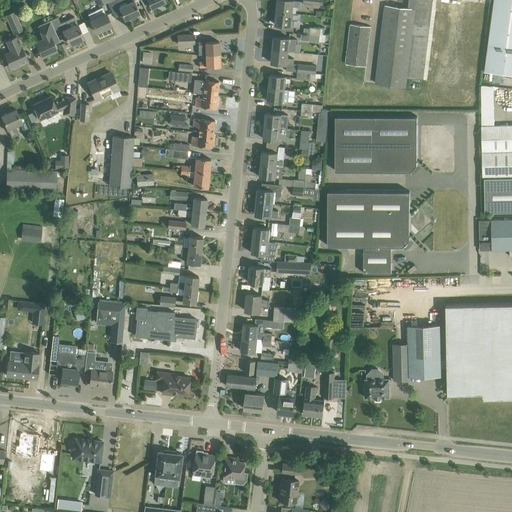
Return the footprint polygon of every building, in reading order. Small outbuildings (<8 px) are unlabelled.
[(117,0),(118,1),(117,2),(125,19),(139,13),(133,0),(117,0)] [(278,0),(277,11),(279,12),(292,13),(293,6),(301,7),(301,1),(292,0),(278,0)] [(376,83),(406,87),(407,78),(423,80),(432,0),(408,0),(408,9),(385,6),(376,83)] [(477,110),(491,0),(442,0),(428,109),(477,110)] [(511,0),(494,0),(485,71),(511,74),(511,0)] [(20,1),(12,5),(16,13),(24,9),(20,1)] [(88,14),(96,32),(111,25),(106,13),(105,14),(102,7),(95,11),(88,14)] [(4,15),(13,34),(22,29),(14,11),(4,15)] [(279,12),(277,11),(275,24),(281,25),(281,29),(294,30),(295,20),(292,20),(292,13),(279,12)] [(57,17),(50,20),(56,34),(63,30),(69,44),(84,38),(77,24),(74,16),(60,23),(57,17)] [(56,34),(50,20),(38,25),(44,38),(36,42),(42,56),(57,50),(54,44),(60,41),(56,34)] [(309,32),(309,34),(320,35),(321,27),(310,26),(310,27),(305,26),(304,32),(309,32)] [(346,65),(366,67),(370,28),(350,26),(346,65)] [(320,35),(309,34),(302,33),(301,39),(308,40),(308,41),(319,42),(320,35)] [(178,35),(178,44),(194,43),(194,35),(178,35)] [(11,50),(5,53),(11,67),(28,60),(21,47),(16,36),(7,41),(11,50)] [(274,36),(273,50),(289,51),(296,52),(298,39),(274,36)] [(198,55),(206,54),(220,54),(219,41),(198,42),(198,55)] [(287,64),(293,65),(294,59),(288,58),(289,51),(273,50),(272,63),(287,64)] [(143,52),(142,62),(151,64),(153,53),(143,52)] [(220,54),(206,54),(206,61),(199,61),(199,67),(220,66),(220,54)] [(317,65),(299,63),(298,71),(316,73),(317,65)] [(179,64),(178,70),(192,72),(192,65),(179,64)] [(140,67),(138,86),(147,86),(148,68),(140,67)] [(316,73),(298,71),(297,79),(315,81),(316,73)] [(88,82),(96,99),(118,89),(111,72),(103,76),(103,78),(90,84),(89,82),(88,82)] [(270,74),(269,88),(285,89),(286,76),(270,74)] [(195,79),(193,92),(202,93),(217,95),(219,81),(195,79)] [(285,89),(269,88),(268,101),(288,103),(290,90),(285,89)] [(196,97),(195,106),(216,108),(217,95),(202,93),(202,97),(196,97)] [(33,104),(37,114),(40,120),(64,108),(64,114),(74,115),(75,98),(65,97),(65,100),(55,105),(51,96),(33,104)] [(170,100),(169,108),(191,112),(192,103),(170,100)] [(301,110),(311,111),(312,103),(302,102),(301,110)] [(80,120),(88,120),(90,104),(82,103),(80,120)] [(22,122),(20,118),(16,109),(2,116),(12,138),(19,134),(15,125),(22,122)] [(301,117),(311,118),(311,111),(301,110),(301,117)] [(34,112),(28,114),(31,122),(37,119),(34,112)] [(168,123),(184,125),(185,116),(170,113),(168,123)] [(266,113),(265,126),(281,127),(288,128),(289,115),(266,113)] [(336,170),(411,171),(417,164),(417,116),(336,116),(336,170)] [(199,127),(198,132),(213,134),(215,120),(194,118),(193,127),(199,127)] [(511,124),(482,126),(484,179),(511,177),(511,124)] [(281,127),(265,126),(264,139),(279,140),(281,127)] [(213,134),(198,132),(198,136),(192,136),(191,145),(212,147),(213,134)] [(134,143),(134,137),(113,135),(109,186),(131,187),(134,143)] [(189,144),(174,142),(173,149),(189,150),(189,144)] [(143,146),(140,153),(146,156),(149,149),(143,146)] [(262,151),(261,164),(283,166),(285,147),(279,146),(278,152),(262,151)] [(189,150),(173,149),(172,156),(188,158),(189,150)] [(55,166),(68,167),(68,153),(60,153),(61,158),(55,158),(55,166)] [(181,166),(181,170),(209,173),(211,159),(196,157),(195,165),(190,165),(190,166),(181,166)] [(313,161),(312,169),(322,170),(323,162),(313,161)] [(261,164),(260,177),(279,179),(282,179),(282,178),(283,166),(261,164)] [(6,189),(56,191),(57,171),(7,169),(6,189)] [(209,173),(181,170),(180,174),(189,175),(189,177),(194,178),(193,185),(208,187),(209,173)] [(136,175),(137,186),(154,184),(153,173),(136,175)] [(511,177),(484,179),(485,212),(511,211),(511,177)] [(294,180),(293,186),(304,187),(305,180),(298,179),(294,179),(294,180)] [(258,189),(257,202),(273,203),(275,203),(276,196),(280,197),(282,195),(283,185),(266,183),(265,189),(258,189)] [(304,187),(293,186),(293,193),(303,194),(304,187)] [(329,191),(328,245),(364,245),(364,273),(391,273),(392,245),(403,246),(410,239),(410,191),(329,191)] [(174,202),(173,209),(178,209),(205,212),(207,198),(193,197),(193,204),(174,202)] [(273,203),(257,202),(256,215),(278,217),(279,210),(272,209),(273,203)] [(293,212),(293,217),(301,218),(302,212),(301,212),(301,207),(298,207),(297,212),(293,212)] [(205,212),(178,209),(177,215),(191,217),(191,224),(204,226),(205,212)] [(290,217),(290,224),(300,225),(301,218),(293,217),(290,217)] [(511,219),(492,220),(492,250),(511,249),(511,219)] [(167,228),(185,229),(186,221),(168,220),(167,228)] [(289,231),(300,233),(300,231),(300,226),(300,225),(290,224),(289,231)] [(21,240),(41,242),(42,229),(22,227),(21,240)] [(255,227),(253,240),(269,241),(270,228),(255,227)] [(189,236),(188,249),(201,251),(203,237),(189,236)] [(253,240),(252,253),(262,254),(261,260),(275,261),(276,249),(268,248),(269,241),(253,240)] [(182,248),(174,247),(173,253),(182,254),(181,255),(187,255),(186,263),(200,264),(201,251),(188,249),(182,248)] [(287,260),(290,260),(297,260),(297,257),(298,253),(288,252),(287,260)] [(312,263),(278,261),(277,271),(308,273),(308,269),(312,270),(312,263)] [(174,267),(166,267),(163,266),(162,272),(179,275),(180,268),(179,268),(174,267)] [(249,282),(263,283),(264,277),(270,278),(271,269),(265,268),(265,267),(250,266),(249,282)] [(170,282),(170,287),(197,290),(198,276),(185,275),(184,282),(178,282),(178,283),(170,282)] [(305,280),(290,280),(289,288),(305,289),(305,280)] [(197,290),(170,287),(169,291),(176,292),(176,294),(183,295),(182,302),(196,303),(197,290)] [(261,299),(261,295),(248,293),(246,310),(259,312),(260,307),(268,308),(269,300),(261,299)] [(159,305),(175,306),(176,296),(160,295),(159,305)] [(326,308),(335,309),(336,298),(326,298),(326,308)] [(19,301),(18,309),(34,311),(32,322),(43,323),(45,304),(19,301)] [(98,301),(96,323),(111,325),(123,326),(125,304),(98,301)] [(511,303),(446,305),(448,394),(484,394),(484,398),(511,397),(511,303)] [(274,320),(282,321),(284,321),(296,323),(297,309),(286,307),(275,306),(274,320)] [(138,318),(137,335),(164,338),(169,339),(170,332),(175,333),(174,335),(193,337),(195,320),(198,320),(174,317),(175,310),(158,309),(158,312),(147,311),(147,307),(138,307),(137,318),(138,318)] [(266,319),(265,325),(266,325),(266,326),(277,328),(284,328),(284,321),(282,321),(274,320),(266,319)] [(244,323),(243,337),(259,339),(264,339),(271,340),(272,334),(265,333),(260,332),(261,325),(244,323)] [(408,326),(409,343),(410,377),(441,376),(440,325),(408,326)] [(243,337),(241,351),(257,352),(259,339),(243,337)] [(410,377),(409,343),(394,343),(395,380),(411,380),(410,377)] [(290,347),(289,362),(296,362),(297,347),(290,347)] [(40,353),(25,351),(25,358),(10,357),(9,361),(8,361),(6,375),(37,378),(38,369),(39,357),(40,353)] [(94,352),(86,351),(86,355),(85,366),(84,374),(91,375),(89,385),(110,387),(112,371),(107,371),(107,361),(94,360),(94,352)] [(68,353),(58,352),(55,374),(62,375),(61,381),(77,383),(79,365),(76,365),(77,355),(68,353)] [(273,353),(262,352),(262,360),(273,361),(273,353)] [(76,365),(79,365),(85,366),(86,355),(77,354),(77,355),(76,365)] [(246,373),(254,374),(255,361),(247,360),(246,373)] [(257,374),(277,376),(279,363),(258,361),(257,374)] [(306,363),(304,374),(314,376),(316,364),(306,363)] [(156,379),(164,380),(162,393),(173,394),(173,393),(187,394),(189,377),(174,375),(174,373),(157,371),(156,379)] [(325,398),(335,398),(336,372),(326,371),(325,398)] [(247,388),(247,392),(246,392),(245,408),(263,410),(265,395),(255,394),(257,377),(228,374),(227,386),(247,388)] [(364,386),(364,388),(364,390),(365,391),(365,398),(375,398),(381,398),(390,397),(390,377),(384,377),(367,378),(365,378),(365,386),(364,386)] [(280,393),(278,412),(294,414),(296,399),(286,398),(288,379),(276,378),(274,392),(280,393)] [(144,379),(143,388),(155,390),(157,381),(144,379)] [(315,399),(317,386),(307,385),(303,414),(323,416),(325,400),(315,399)] [(16,444),(14,455),(37,458),(40,434),(20,431),(18,444),(16,444)] [(103,441),(75,438),(75,441),(72,441),(70,442),(69,447),(71,449),(74,450),(73,458),(100,461),(103,441)] [(164,451),(158,451),(155,474),(167,476),(170,450),(164,450),(164,451)] [(170,450),(167,476),(178,477),(181,454),(176,453),(176,451),(170,450)] [(41,453),(39,470),(53,472),(55,455),(41,453)] [(201,456),(195,455),(192,479),(200,481),(201,475),(211,477),(214,455),(201,453),(201,456)] [(239,458),(226,456),(223,478),(233,479),(235,483),(243,484),(245,481),(246,481),(247,473),(243,472),(244,462),(239,461),(239,458)] [(282,472),(299,474),(300,466),(283,463),(282,472)] [(96,495),(109,497),(112,471),(98,469),(96,495)] [(278,500),(296,502),(298,480),(281,478),(278,500)] [(206,486),(203,503),(213,504),(215,487),(206,486)] [(319,502),(325,509),(330,505),(324,497),(319,502)] [(57,501),(57,508),(66,509),(66,502),(57,501)] [(214,511),(215,505),(218,505),(214,504),(214,505),(213,504),(203,503),(199,503),(198,511),(206,511),(214,511)]
